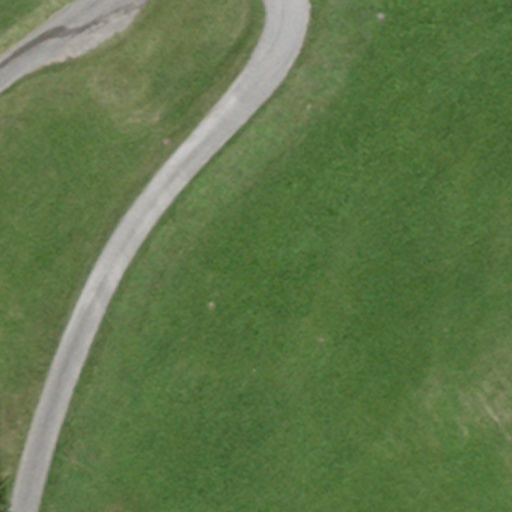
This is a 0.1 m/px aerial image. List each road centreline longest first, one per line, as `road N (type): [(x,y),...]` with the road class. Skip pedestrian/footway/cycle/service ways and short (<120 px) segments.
road 1 (unclassified): [(288,0),(280,45),(255,84),(147,214),(99,286),(55,403),(33,511)]
road 2 (unclassified): [(0,76),(102,0)]
